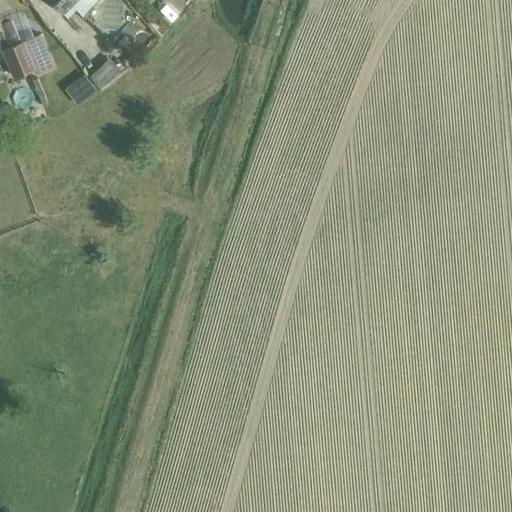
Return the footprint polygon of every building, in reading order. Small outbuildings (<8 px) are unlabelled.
[(49,0),(62,12),(74,0),(49,0)] [(0,50),(2,50),(12,76),(33,68),(35,74),(52,68),(38,34),(7,47),(0,29),(0,50)] [(91,70),(106,87),(132,65),(117,48),(91,70)] [(67,84),(80,102),(100,86),(87,69),(67,84)] [(18,106),(42,101),(37,75),(12,80),(18,106)]
